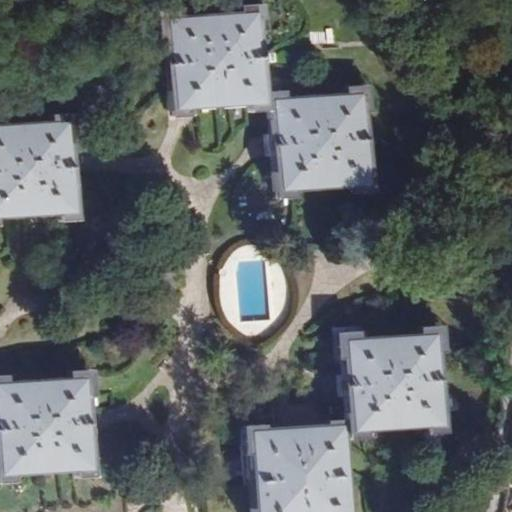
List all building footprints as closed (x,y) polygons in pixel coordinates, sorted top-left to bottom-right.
[(171,110),(268,103),(268,97),(262,9),(164,15),(171,110)] [(367,90),(268,97),(268,103),(273,189),(373,182),(367,90)] [(511,134),(511,131),(501,118),(483,133),(497,149),(511,134)] [(0,122),(0,216),(73,213),(68,119),(0,122)] [(511,193),(497,192),(494,211),(511,212),(511,193)] [(339,337),(342,398),(345,432),(443,427),(438,332),(339,337)] [(88,376),(0,380),(0,475),(93,470),(88,376)] [(348,511),(345,432),(342,398),(273,402),(274,427),(246,429),(250,511),(348,511)] [(121,511),(121,500),(0,507),(0,511),(121,511)]
